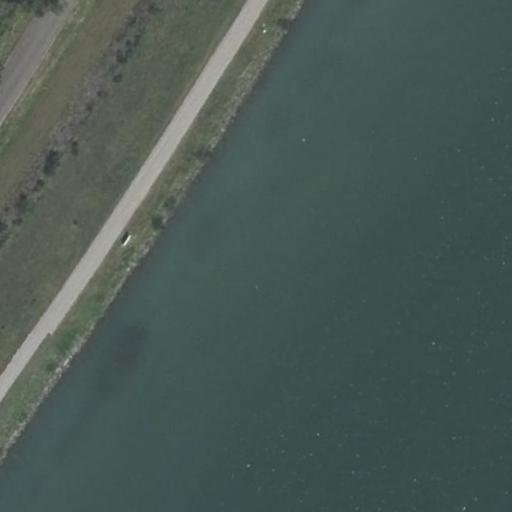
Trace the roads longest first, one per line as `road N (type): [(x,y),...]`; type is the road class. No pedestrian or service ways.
road 1 (track): [(254,0),(113,223),(0,382)]
road 2 (track): [(0,197),(127,0)]
